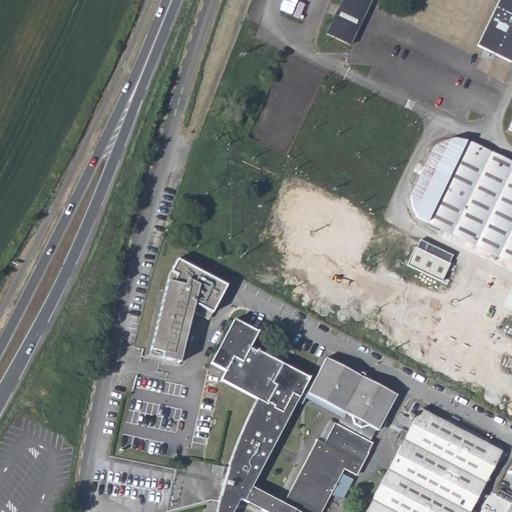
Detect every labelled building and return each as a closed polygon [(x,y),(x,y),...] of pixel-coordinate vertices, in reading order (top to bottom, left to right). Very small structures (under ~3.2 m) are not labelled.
[(306,18),(312,1),(308,0),(299,0),(299,2),(292,0),(285,0),(282,11),(306,18)] [(343,0),(327,35),(350,45),(372,0),(343,0)] [(511,60),(511,0),(499,0),(477,47),(511,64),(511,60)] [(419,221),(511,265),(511,164),(461,140),(433,147),(407,197),(419,221)] [(448,265),(413,249),(404,267),(439,283),(448,265)] [(164,352),(163,356),(180,361),(195,302),(212,311),(226,285),(178,259),(171,271),(176,275),(174,281),(168,281),(151,349),(164,352)] [(249,351),(257,333),(234,321),(212,365),(225,373),(221,382),(257,401),(256,404),(255,404),(253,408),(252,410),(251,411),(250,414),(249,415),(245,423),(243,427),(242,429),(241,431),(241,432),(236,444),(235,447),(234,450),(234,451),(233,452),(233,453),(230,463),(229,465),(226,474),(220,499),(216,511),(239,511),(299,399),(302,393),(309,380),(257,353),(256,355),(249,351)] [(308,396),(378,433),(396,400),(366,385),(366,382),(365,380),(364,377),(362,376),(359,375),(357,376),(356,379),(324,363),(308,396)] [(308,396),(302,393),(299,399),(331,416),(323,431),(367,455),(378,433),(308,396)] [(420,411),(366,511),(468,511),(501,452),(489,446),(447,425),(420,411)] [(447,425),(489,446),(492,441),(449,419),(447,425)] [(304,477),(285,506),(296,511),(322,511),(333,493),(344,498),(351,485),(340,479),(343,472),(356,477),(367,455),(323,431),(317,442),(313,452),(313,453),(311,460),(308,469),(304,477)]
